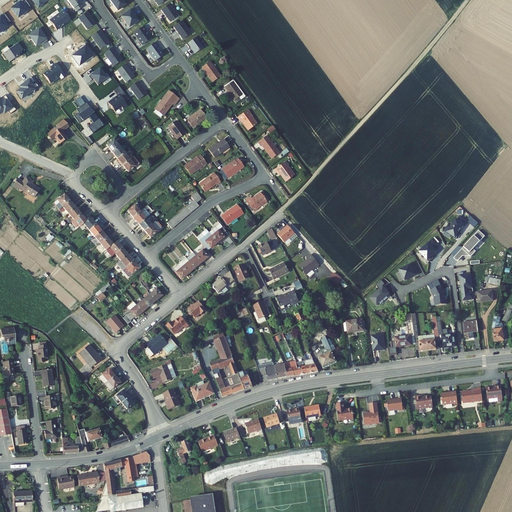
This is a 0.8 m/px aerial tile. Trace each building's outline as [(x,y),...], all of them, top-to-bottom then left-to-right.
[(11,8),(18,17),(27,11),(26,9),(30,6),(25,0),(24,0),(21,3),(20,2),(11,8)] [(82,3),(79,0),(67,0),(74,8),(77,11),(83,6),(81,4),(82,3)] [(125,4),(122,0),(110,0),(117,10),(125,4)] [(178,16),(169,3),(161,10),(170,22),(178,16)] [(137,20),(132,13),(133,12),(131,9),(121,16),(129,26),(137,20)] [(57,30),(71,19),(64,10),(50,20),(57,30)] [(96,23),(87,11),(79,17),(87,29),(96,23)] [(0,31),(8,26),(7,24),(10,22),(3,14),(0,15),(0,31)] [(191,33),(182,21),(174,27),(182,39),(191,33)] [(151,38),(143,26),(133,33),(142,45),(151,38)] [(29,35),(36,45),(42,41),(44,43),(48,40),(39,28),(29,35)] [(101,49),(110,43),(100,30),(91,36),(101,49)] [(195,53),(203,47),(195,37),(186,44),(189,47),(190,46),(195,53)] [(23,49),(18,42),(9,49),(7,46),(1,50),(3,53),(1,55),(5,60),(7,58),(9,62),(14,58),(14,57),(15,55),(16,57),(20,54),(19,53),(23,49)] [(163,54),(155,43),(146,49),(155,61),(163,54)] [(72,55),(79,65),(92,56),(84,45),(79,48),(80,50),(77,52),(77,51),(72,55)] [(122,60),(115,50),(116,50),(113,47),(104,53),(114,66),(122,60)] [(202,68),(212,82),(220,76),(210,62),(202,68)] [(48,70),(43,74),(50,83),(60,76),(61,79),(66,76),(57,64),(51,68),(51,69),(48,71),(48,70)] [(135,76),(126,64),(117,70),(126,82),(135,76)] [(100,68),(89,76),(92,80),(93,79),(98,85),(102,82),(102,81),(107,78),(100,68)] [(21,88),(17,92),(22,98),(31,92),(35,92),(35,88),(38,86),(31,76),(24,82),(25,83),(20,86),(21,88)] [(241,100),(245,96),(233,80),(224,86),(234,100),(238,97),(241,100)] [(147,93),(138,81),(130,87),(138,99),(147,93)] [(125,102),(129,99),(119,86),(113,90),(118,96),(108,102),(115,111),(122,106),(123,109),(127,105),(125,102)] [(163,116),(172,104),(175,106),(179,99),(168,91),(161,101),(157,106),(155,109),(155,110),(163,115),(163,116)] [(0,113),(3,111),(4,113),(8,110),(10,114),(16,110),(5,95),(0,98),(0,113)] [(103,126),(86,102),(77,109),(79,113),(74,116),(79,123),(88,117),(93,123),(87,127),(92,134),(103,126)] [(187,120),(193,128),(206,118),(200,110),(187,120)] [(242,122),(248,130),(257,124),(250,114),(251,114),(248,110),(237,118),(241,122),(242,122)] [(68,138),(63,131),(69,126),(63,120),(56,125),(57,127),(55,129),(55,128),(47,134),(51,140),(55,137),(60,144),(68,138)] [(185,133),(176,121),(168,127),(176,139),(185,133)] [(271,159),(279,153),(267,136),(258,142),(260,146),(261,145),(271,159)] [(106,145),(112,152),(119,146),(113,139),(106,145)] [(215,158),(229,147),(223,139),(209,150),(215,158)] [(124,153),(119,146),(112,152),(117,159),(124,153)] [(124,153),(117,159),(122,165),(129,160),(124,153)] [(190,175),(206,164),(200,156),(197,158),(197,157),(184,166),(190,175)] [(129,160),(122,165),(128,172),(135,167),(139,164),(133,157),(129,160)] [(234,160),(222,170),(228,178),(243,167),(238,159),(235,161),(234,160)] [(294,175),(287,166),(288,165),(285,162),(275,169),(278,174),(279,173),(285,182),(294,175)] [(205,192),(216,184),(217,185),(220,183),(213,174),(199,184),(205,192)] [(18,190),(19,188),(34,198),(40,189),(31,184),(33,181),(26,177),(23,182),(17,179),(13,186),(18,190)] [(197,192),(191,197),(194,200),(196,203),(202,199),(197,192)] [(260,193),(252,199),(250,197),(246,201),(254,212),(257,209),(266,202),(260,193)] [(63,207),(70,201),(64,194),(54,203),(56,206),(59,203),(63,207)] [(194,200),(167,223),(172,229),(199,206),(196,203),(194,200)] [(65,210),(68,214),(75,208),(70,201),(63,207),(65,210)] [(143,209),(137,203),(134,205),(140,212),(143,209)] [(133,218),(140,212),(134,205),(127,211),(133,218)] [(243,214),(236,205),(221,216),(227,225),(243,214)] [(75,208),(68,214),(74,220),(81,214),(75,208)] [(143,209),(140,212),(133,218),(139,224),(146,218),(149,216),(143,209)] [(78,225),(79,227),(83,224),(86,221),(81,214),(74,220),(71,222),(75,227),(78,225)] [(451,236),(456,239),(459,234),(457,233),(460,229),(463,225),(464,226),(467,221),(459,217),(456,221),(455,220),(451,225),(449,224),(444,231),(451,235),(451,236)] [(86,221),(83,224),(89,231),(96,225),(90,218),(86,221)] [(151,225),(146,218),(139,224),(144,231),(151,225)] [(155,222),(151,225),(144,231),(150,238),(161,228),(155,222)] [(96,225),(89,231),(94,237),(101,231),(96,225)] [(294,233),(286,226),(276,235),(283,243),(294,233)] [(215,227),(209,233),(217,243),(224,237),(225,239),(228,236),(222,227),(218,230),(215,227)] [(271,240),(276,237),(272,229),(267,231),(271,240)] [(206,230),(196,238),(199,241),(209,233),(206,230)] [(96,247),(100,244),(107,238),(101,231),(94,237),(91,240),(96,247)] [(478,231),(454,257),(458,261),(463,255),(462,254),(464,252),(470,257),(475,251),(473,249),(484,236),(478,231)] [(209,233),(199,241),(207,251),(217,243),(209,233)] [(100,244),(106,251),(113,245),(107,238),(100,244)] [(439,245),(434,240),(420,252),(430,263),(434,259),(432,257),(437,253),(436,252),(437,251),(435,248),(439,245)] [(113,245),(106,251),(105,251),(111,257),(115,254),(122,248),(116,242),(113,245)] [(272,251),(267,242),(258,247),(260,250),(261,253),(262,256),(272,251)] [(193,253),(201,263),(208,257),(200,247),(193,253)] [(122,248),(115,254),(120,261),(127,255),(122,248)] [(193,253),(186,258),(194,268),(201,263),(193,253)] [(127,255),(120,261),(116,264),(122,271),(133,261),(127,255)] [(306,275),(316,267),(316,268),(319,265),(310,255),(306,258),(307,260),(299,266),(306,275)] [(180,264),(188,274),(194,268),(186,258),(180,264)] [(128,277),(139,268),(133,261),(122,271),(128,277)] [(289,272),(284,263),(269,271),(274,280),(289,272)] [(180,264),(173,270),(181,279),(188,274),(180,264)] [(234,268),(240,283),(250,278),(243,264),(234,268)] [(413,265),(400,271),(405,280),(410,278),(410,277),(412,276),(412,277),(417,274),(413,265)] [(234,281),(230,272),(222,279),(221,278),(212,286),(218,294),(234,281)] [(143,273),(137,278),(141,282),(147,277),(143,273)] [(472,287),(471,274),(460,275),(461,288),(462,288),(463,291),(462,291),(463,300),(474,299),(473,292),(468,293),(467,288),(472,287)] [(106,290),(105,289),(110,285),(108,283),(100,290),(102,294),(106,290)] [(441,285),(431,290),(435,298),(434,299),(435,306),(446,304),(445,296),(443,290),(443,289),(441,285)] [(389,295),(383,287),(370,298),(377,306),(389,295)] [(156,289),(149,294),(155,301),(162,295),(156,289)] [(96,294),(98,297),(97,297),(100,301),(105,297),(102,294),(100,290),(96,294)] [(284,306),(290,303),(291,304),(298,301),(294,291),(287,294),(287,295),(283,296),(276,298),(281,309),(285,307),(284,306)] [(477,293),(478,303),(493,301),(492,291),(477,293)] [(149,294),(143,300),(148,307),(155,301),(149,294)] [(143,300),(136,305),(142,312),(148,307),(143,300)] [(253,306),(259,320),(263,318),(264,318),(265,318),(265,317),(269,315),(266,308),(265,305),(266,305),(265,301),(253,306)] [(128,310),(124,313),(126,316),(130,321),(135,317),(135,318),(142,312),(136,305),(133,302),(126,308),(128,310)] [(191,313),(195,318),(200,314),(201,315),(206,311),(199,302),(189,310),(190,312),(189,312),(191,314),(191,313)] [(245,308),(239,311),(236,312),(239,319),(249,314),(246,308),(245,308)] [(511,310),(508,309),(503,321),(507,323),(511,312),(511,310)] [(308,317),(305,310),(295,315),(300,325),(306,322),(304,319),(308,317)] [(106,322),(115,333),(123,326),(114,315),(106,322)] [(167,326),(174,335),(184,327),(185,329),(189,326),(181,317),(172,324),(171,322),(167,326)] [(492,327),(494,342),(504,341),(503,329),(503,324),(499,325),(500,318),(494,317),(492,327)] [(362,320),(347,322),(348,331),(348,333),(354,332),(354,331),(364,330),(362,320)] [(463,323),(464,334),(478,332),(477,321),(463,323)] [(443,341),(444,347),(455,346),(454,335),(443,336),(441,324),(437,325),(439,341),(439,342),(443,341)] [(434,335),(426,336),(427,341),(428,351),(436,350),(435,341),(439,341),(437,325),(433,325),(434,335)] [(8,344),(16,343),(14,327),(0,329),(1,338),(3,338),(4,341),(7,341),(7,343),(8,343),(8,344)] [(162,348),(167,344),(166,341),(165,340),(162,337),(160,335),(154,340),(151,342),(146,345),(148,347),(146,349),(145,352),(150,358),(162,348)] [(373,351),(384,350),(382,335),(371,336),(372,343),(371,343),(372,345),(373,351)] [(412,335),(394,337),(394,341),(390,342),(391,347),(388,348),(389,356),(398,355),(397,347),(412,346),(412,345),(415,344),(415,339),(414,335),(412,335)] [(337,363),(330,347),(327,340),(325,336),(323,337),(322,338),(321,339),(322,341),(325,349),(322,351),(322,352),(324,356),(318,358),(323,369),(337,363)] [(220,369),(228,366),(232,376),(238,374),(224,337),(214,341),(221,360),(209,364),(212,371),(219,368),(220,369)] [(170,338),(166,341),(167,344),(162,348),(167,354),(177,346),(170,338)] [(295,351),(297,350),(293,341),(289,343),(292,353),(293,352),(295,351)] [(427,341),(419,342),(419,343),(415,344),(416,350),(420,350),(420,352),(428,351),(427,341)] [(48,358),(46,345),(39,346),(38,346),(39,350),(36,350),(38,363),(44,363),(44,358),(48,358)] [(93,352),(88,346),(79,353),(87,363),(80,370),(85,376),(93,370),(91,367),(101,359),(94,351),(93,352)] [(305,361),(308,374),(318,372),(313,360),(305,361)] [(14,375),(12,361),(3,362),(5,376),(14,375)] [(305,361),(296,363),(299,375),(308,374),(305,361)] [(299,375),(296,363),(285,365),(287,378),(299,375)] [(167,365),(150,371),(153,379),(161,376),(163,382),(172,379),(172,378),(175,377),(172,368),(168,370),(167,365)] [(285,365),(275,367),(277,379),(287,378),(285,365)] [(264,382),(268,381),(277,379),(275,367),(259,370),(264,382)] [(219,368),(212,371),(216,382),(222,380),(220,374),(220,369),(219,368)] [(52,369),(41,370),(43,387),(53,386),(52,369)] [(109,369),(102,375),(107,382),(114,376),(109,369)] [(247,371),(238,374),(242,384),(244,390),(253,387),(247,371)] [(242,384),(238,374),(232,376),(236,386),(242,384)] [(107,382),(102,375),(99,377),(105,384),(107,382)] [(114,376),(107,382),(105,384),(104,384),(110,391),(113,388),(113,389),(120,383),(114,376)] [(228,396),(226,389),(222,380),(216,382),(223,398),(228,396)] [(197,401),(214,393),(209,383),(198,388),(197,385),(191,388),(197,401)] [(236,386),(230,388),(232,394),(244,390),(242,384),(236,386)] [(503,398),(501,387),(486,390),(488,401),(498,399),(499,403),(503,402),(503,398)] [(482,400),(480,388),(471,390),(471,391),(461,392),(462,403),(482,400)] [(180,406),(174,389),(163,393),(167,402),(167,404),(166,405),(168,410),(180,406)] [(128,397),(122,390),(115,396),(121,403),(128,397)] [(457,404),(455,391),(440,393),(442,403),(443,405),(452,403),(453,404),(457,404)] [(20,395),(10,397),(11,407),(21,405),(20,395)] [(45,400),(44,400),(45,410),(55,408),(53,395),(45,396),(45,400)] [(432,407),(430,395),(420,397),(420,396),(414,397),(416,409),(432,407)] [(128,397),(121,403),(127,410),(134,404),(128,397)] [(402,410),(400,398),(386,400),(387,410),(389,411),(397,410),(398,411),(402,410)] [(0,399),(0,436),(12,434),(5,399),(0,399)] [(343,403),(336,404),(338,421),(353,419),(351,409),(344,410),(343,403)] [(376,404),(369,405),(370,413),(368,414),(367,413),(362,414),(364,425),(369,425),(375,425),(375,424),(379,423),(376,404)] [(307,418),(322,415),(320,405),(305,408),(307,418)] [(301,419),(299,409),(287,411),(289,422),(301,419)] [(276,414),(264,418),(267,428),(279,424),(276,414)] [(57,438),(55,420),(46,421),(47,430),(45,430),(46,439),(57,438)] [(259,420),(245,424),(248,434),(262,430),(259,420)] [(24,426),(16,427),(17,438),(18,445),(27,444),(24,426)] [(223,433),(227,442),(240,438),(236,428),(223,433)] [(88,442),(101,438),(99,429),(79,434),(80,437),(80,439),(86,437),(88,442)] [(198,442),(202,452),(218,446),(214,435),(210,436),(210,437),(198,442)] [(105,449),(130,441),(127,436),(109,442),(110,443),(104,444),(105,449)] [(62,438),(63,454),(83,453),(83,448),(82,445),(80,439),(80,437),(75,437),(76,447),(68,447),(67,438),(62,438)] [(186,462),(183,454),(191,452),(187,441),(186,441),(185,441),(183,441),(182,443),(181,443),(182,445),(181,446),(180,447),(181,449),(177,450),(178,453),(177,454),(178,456),(179,456),(182,464),(186,462)] [(142,453),(134,456),(136,464),(150,462),(149,456),(146,452),(142,453)] [(136,492),(135,488),(132,467),(136,466),(136,464),(134,456),(124,459),(125,466),(130,490),(130,493),(136,492)] [(120,460),(103,464),(106,482),(108,493),(108,496),(115,495),(115,492),(112,473),(117,472),(116,468),(121,467),(120,460)] [(97,472),(77,475),(79,486),(99,483),(97,472)] [(64,476),(56,477),(58,489),(74,486),(72,476),(65,477),(64,476)] [(118,498),(116,492),(115,492),(115,495),(108,496),(110,511),(143,506),(142,501),(140,491),(136,492),(130,493),(130,490),(126,490),(127,497),(118,498)] [(13,492),(14,511),(32,511),(31,491),(13,492)] [(183,501),(184,511),(215,511),(213,495),(191,498),(191,500),(183,501)]
